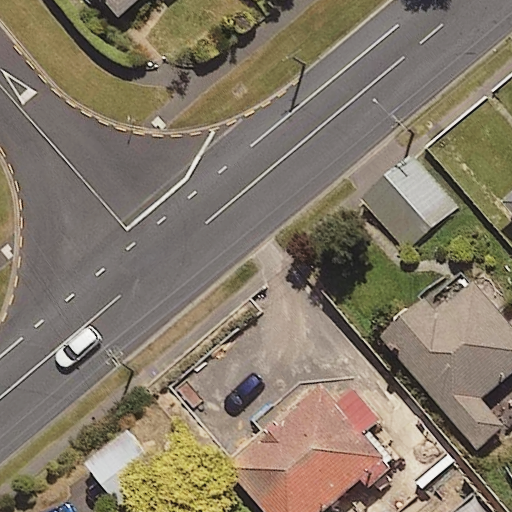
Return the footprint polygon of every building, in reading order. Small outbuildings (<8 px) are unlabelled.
[(111,0),(125,17),(145,0),(111,0)] [(410,252),(461,202),(411,152),(360,202),(410,252)] [(511,378),(511,321),(480,280),(443,309),(437,302),(393,337),(481,449),(509,428),(486,399),(511,378)] [(335,511),(333,510),(364,480),(374,490),(398,467),(375,442),(394,424),(361,389),(342,406),(326,389),(235,475),(269,511),(335,511)] [(145,484),(115,444),(91,463),(122,502),(145,484)]
